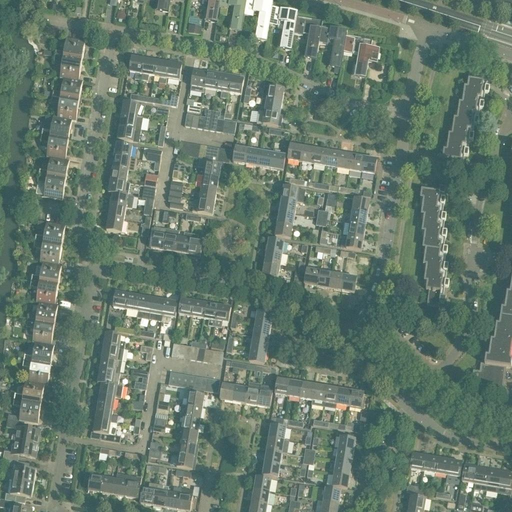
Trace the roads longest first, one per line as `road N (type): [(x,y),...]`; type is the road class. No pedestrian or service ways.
road 1 (residential): [(405,404),(469,327),(472,210),(491,142),(509,113)]
road 2 (residential): [(407,117),(362,109),(245,58),(109,33)]
road 3 (residential): [(344,344),(279,298),(96,262)]
road 4 (residential): [(54,511),(96,262)]
road 5 (residential): [(344,344),(379,286),(407,117)]
road 6 (residential): [(96,262),(80,230),(81,211),(109,33)]
